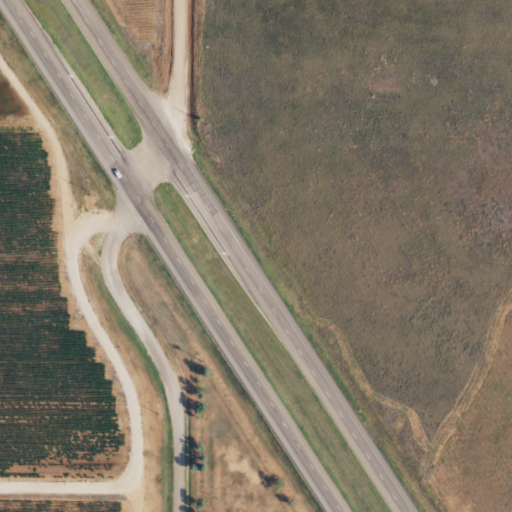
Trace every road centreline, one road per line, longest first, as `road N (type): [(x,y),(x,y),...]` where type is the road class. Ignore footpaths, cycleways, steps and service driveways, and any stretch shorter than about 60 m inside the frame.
road 1 (trunk): [(403,511),(66,0)]
road 2 (trunk): [(4,0),(337,511)]
road 3 (residential): [(185,511),(176,382),(116,268),(185,103),(190,0)]
